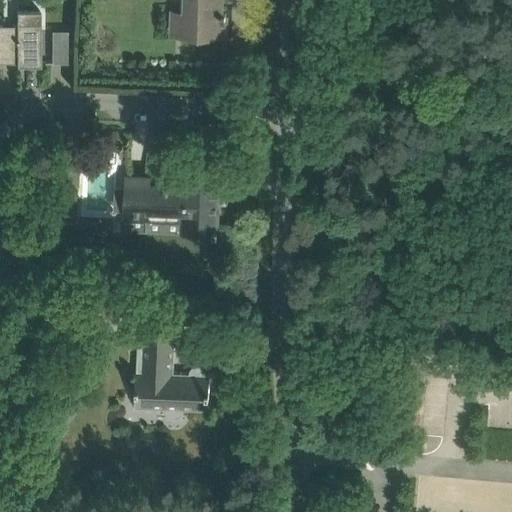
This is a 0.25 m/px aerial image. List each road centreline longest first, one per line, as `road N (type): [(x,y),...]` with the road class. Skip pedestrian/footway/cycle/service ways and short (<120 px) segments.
road 1 (unclassified): [(295,511),(284,337),(289,106)]
road 2 (residential): [(289,106),(70,101),(0,132)]
